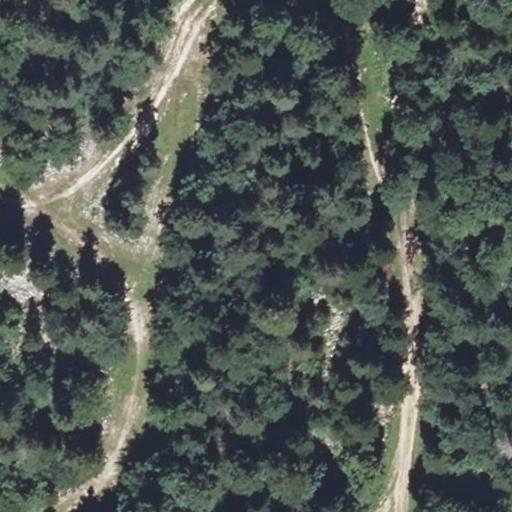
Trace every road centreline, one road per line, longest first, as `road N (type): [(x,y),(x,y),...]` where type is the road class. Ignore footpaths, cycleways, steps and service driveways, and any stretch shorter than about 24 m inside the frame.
road 1 (track): [(331,0),(361,65),(385,205),(398,368),(388,511)]
road 2 (track): [(26,213),(131,287),(149,329),(160,378),(146,474),(112,511)]
road 3 (track): [(26,213),(117,138),(221,0)]
